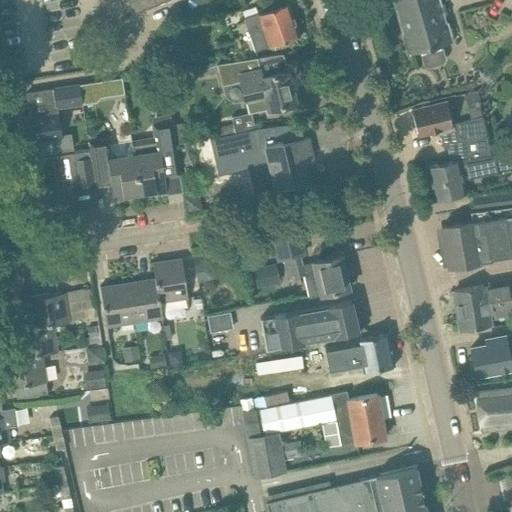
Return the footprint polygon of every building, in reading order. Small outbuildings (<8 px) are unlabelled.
[(119,0),(126,17),(169,0),(119,0)] [(393,0),(396,10),(432,0),(393,0)] [(438,0),(432,0),(396,10),(408,53),(419,50),(423,65),(429,68),(442,64),(445,59),(441,44),(452,41),(447,22),(444,23),(438,0)] [(288,3),(245,19),(254,51),(299,36),(288,3)] [(171,30),(161,30),(161,41),(170,41),(171,30)] [(217,64),(222,84),(239,80),(244,100),(244,102),(246,101),(248,112),(250,111),(251,113),(295,102),(288,70),(285,70),(281,54),(217,64)] [(96,83),(80,86),(82,103),(94,101),(98,95),(96,83)] [(52,88),(54,97),(55,108),(82,104),(82,103),(80,86),(79,84),(52,88)] [(432,134),(439,132),(452,129),(451,124),(445,101),(412,110),(418,135),(432,132),(432,134)] [(248,112),(231,116),(235,131),(260,126),(259,121),(253,123),(251,113),(250,111),(248,112)] [(39,115),(20,118),(24,144),(32,143),(34,155),(53,153),(72,150),(69,134),(62,135),(59,112),(39,115)] [(151,117),(154,138),(156,147),(163,146),(168,176),(180,174),(173,129),(170,114),(151,117)] [(452,129),(439,132),(442,145),(451,144),(453,159),(490,154),(481,116),(451,124),(452,129)] [(219,136),(211,138),(216,159),(246,151),(249,166),(256,194),(275,189),(292,185),(293,190),(311,186),(303,155),(311,153),(307,137),(288,142),(283,143),(283,139),(262,144),(258,126),(221,136),(219,136)] [(88,142),(91,158),(95,188),(111,186),(113,201),(115,200),(114,198),(140,194),(132,142),(125,143),(127,155),(111,157),(108,139),(88,142)] [(140,141),(132,142),(140,194),(165,190),(165,193),(167,192),(160,150),(141,153),(140,141)] [(447,161),(427,165),(434,200),(454,196),(465,194),(462,179),(478,176),(495,172),(500,171),(500,169),(497,153),(490,154),(453,159),(453,160),(447,161)] [(91,158),(76,160),(80,190),(95,188),(91,158)] [(71,181),(49,185),(29,188),(33,218),(75,212),(71,181)] [(511,190),(472,195),(474,210),(511,203),(511,190)] [(187,198),(188,210),(200,209),(198,197),(187,198)] [(511,203),(474,210),(470,211),(472,221),(441,226),(449,267),(511,255),(511,203)] [(303,253),(298,231),(273,237),(278,260),(285,258),(285,257),(290,277),(303,274),(308,298),(349,288),(348,287),(341,257),(341,256),(341,255),(329,258),(328,256),(324,257),(325,259),(301,265),(299,255),(303,253)] [(152,263),(155,278),(158,301),(159,301),(187,296),(181,258),(152,263)] [(259,265),(252,267),(257,286),(264,285),(259,265)] [(155,278),(127,283),(133,322),(161,318),(159,301),(158,301),(155,278)] [(488,324),(493,324),(492,319),(511,315),(511,280),(454,290),(461,331),(488,326),(488,324)] [(133,322),(127,283),(100,287),(106,326),(133,322)] [(25,299),(29,326),(68,320),(64,293),(25,299)] [(201,298),(193,300),(194,310),(202,308),(201,298)] [(357,299),(351,301),(351,300),(332,305),(325,305),(259,318),(265,349),(345,335),(364,330),(361,315),(355,316),(354,313),(357,311),(359,308),(357,299)] [(230,310),(207,314),(210,331),(232,327),(230,310)] [(13,329),(18,356),(58,350),(53,323),(69,321),(68,320),(29,326),(13,329)] [(96,326),(87,327),(89,338),(98,336),(96,326)] [(356,341),(324,347),(329,373),(362,367),(362,372),(395,365),(388,333),(356,340),(356,341)] [(511,368),(511,343),(505,345),(504,336),(486,339),(486,344),(470,348),(476,375),(511,368)] [(137,344),(121,347),(123,361),(139,359),(137,344)] [(101,346),(85,348),(87,363),(103,361),(101,346)] [(58,350),(18,356),(2,359),(6,388),(46,381),(42,353),(58,351),(58,350)] [(166,365),(165,354),(150,355),(151,367),(166,365)] [(304,355),(258,357),(259,371),(305,369),(304,355)] [(102,369),(83,372),(86,389),(105,387),(102,369)] [(511,388),(475,392),(481,431),(511,427),(511,388)] [(377,393),(351,398),(347,399),(346,392),(241,411),(253,477),(286,472),(278,431),(336,421),(340,444),(355,441),(355,442),(384,437),(377,393)] [(108,404),(85,407),(88,425),(110,422),(108,404)] [(0,416),(0,442),(10,441),(8,427),(17,426),(14,408),(2,410),(3,417),(0,416)] [(61,431),(58,416),(49,418),(52,434),(61,431)] [(65,449),(61,431),(52,434),(56,451),(65,449)] [(57,484),(66,481),(63,465),(53,468),(57,484)] [(425,511),(415,466),(265,502),(267,511),(425,511)] [(66,481),(57,484),(61,500),(70,498),(66,481)]
